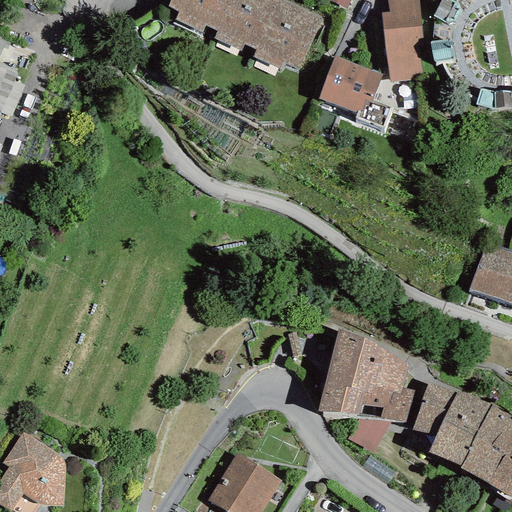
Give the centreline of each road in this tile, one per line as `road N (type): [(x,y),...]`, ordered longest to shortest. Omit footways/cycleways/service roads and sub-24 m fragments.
road 1 (residential): [(511,334),(422,298),(292,211),(196,176),(128,91),(86,4)]
road 2 (residential): [(407,511),(337,461),(277,390),(242,403),(163,511)]
